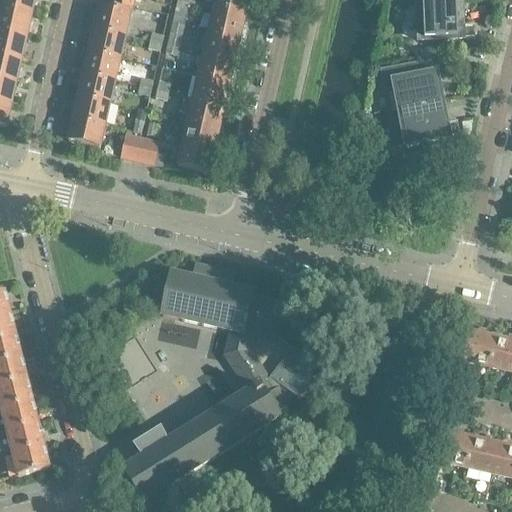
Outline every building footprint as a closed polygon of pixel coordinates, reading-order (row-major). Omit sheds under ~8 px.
[(2,0),(0,9),(32,17),(35,0),(2,0)] [(130,15),(133,4),(133,0),(113,0),(111,10),(130,15)] [(248,0),(215,0),(213,11),(245,18),(248,0)] [(187,13),(189,5),(177,2),(176,10),(187,13)] [(461,28),(460,2),(418,4),(420,42),(474,40),(473,27),(461,28)] [(125,38),(130,16),(130,15),(111,10),(99,8),(94,31),(125,38)] [(0,32),(26,39),(32,17),(0,9),(0,11),(0,32)] [(184,27),(187,13),(176,10),(172,24),(184,27)] [(240,40),(245,18),(213,11),(208,33),(240,40)] [(181,41),(184,27),(172,24),(169,38),(181,41)] [(120,60),(125,38),(94,31),(89,53),(120,60)] [(0,56),(21,61),(26,39),(0,32),(0,56)] [(235,62),(240,40),(208,33),(203,54),(235,62)] [(161,46),(163,38),(151,35),(149,43),(161,46)] [(179,49),(181,41),(169,38),(167,46),(179,49)] [(159,54),(161,46),(149,43),(148,51),(159,54)] [(177,57),(179,49),(167,46),(165,54),(177,57)] [(441,58),(439,49),(415,54),(416,63),(441,58)] [(115,83),(120,60),(89,53),(84,75),(115,83)] [(229,85),(235,62),(203,54),(198,78),(229,85)] [(0,80),(16,84),(21,61),(0,56),(0,80)] [(394,87),(399,110),(440,101),(435,76),(427,78),(425,66),(418,67),(384,74),(387,88),(394,87)] [(110,105),(115,83),(84,75),(79,98),(110,105)] [(224,108),(229,85),(198,78),(193,100),(224,108)] [(0,103),(11,106),(16,84),(0,80),(0,103)] [(151,91),(153,83),(141,80),(139,88),(151,91)] [(170,87),(158,84),(157,92),(168,95),(170,87)] [(149,98),(151,91),(139,88),(137,96),(149,98)] [(167,103),(168,95),(157,92),(155,100),(167,103)] [(105,127),(110,105),(79,98),(74,120),(105,127)] [(219,130),(224,108),(193,100),(188,123),(219,130)] [(445,126),(440,101),(399,110),(406,147),(460,137),(457,124),(445,126)] [(0,127),(6,129),(11,106),(0,103),(0,127)] [(99,151),(105,127),(74,120),(68,143),(99,151)] [(135,122),(133,134),(141,135),(143,124),(135,122)] [(214,152),(219,130),(188,123),(183,145),(214,152)] [(462,136),(461,136),(462,145),(469,144),(472,123),(461,124),(462,136)] [(157,127),(149,125),(146,137),(154,139),(157,127)] [(134,163),(139,142),(126,139),(124,146),(122,156),(121,160),(134,163)] [(153,168),(154,167),(156,155),(158,147),(145,144),(140,165),(153,168)] [(209,176),(214,152),(183,145),(177,169),(209,176)] [(161,169),(164,157),(156,155),(154,167),(161,169)] [(123,473),(133,489),(144,505),(146,503),(151,511),(185,511),(170,488),(280,420),(277,416),(288,409),(285,403),(293,398),(298,401),(307,395),(315,367),(293,350),(268,382),(250,353),(254,335),(277,340),(284,306),(252,299),(252,294),(250,294),(233,290),(231,289),(233,276),(196,267),(193,280),(191,280),(191,281),(174,277),(174,276),(172,275),(162,318),(164,319),(164,318),(182,322),(182,323),(184,323),(201,327),(203,328),(203,327),(221,331),(221,332),(223,332),(230,333),(225,357),(249,394),(167,446),(161,436),(137,451),(143,461),(123,473)] [(0,294),(0,317),(10,315),(4,293),(0,294)] [(0,341),(15,337),(10,315),(0,317),(0,341)] [(489,369),(496,338),(484,335),(480,334),(480,335),(470,332),(463,363),(464,364),(464,363),(489,369)] [(0,364),(21,360),(15,337),(0,341),(0,364)] [(511,373),(511,340),(509,340),(508,341),(496,338),(489,369),(511,373)] [(0,388),(26,382),(21,360),(0,364),(0,388)] [(32,404),(26,382),(0,388),(0,408),(1,412),(32,404)] [(38,426),(32,404),(1,412),(6,434),(38,426)] [(43,448),(38,426),(6,434),(12,456),(43,448)] [(466,469),(473,439),(462,436),(457,435),(447,433),(440,464),(441,465),(442,464),(466,469)] [(491,475),(498,445),(490,443),(490,442),(486,441),(486,442),(473,439),(466,469),(491,475)] [(511,479),(511,447),(511,448),(511,447),(507,446),(507,447),(498,445),(491,475),(511,479)] [(49,470),(43,448),(12,456),(18,478),(49,470)] [(437,481),(435,492),(442,494),(444,483),(437,481)]
